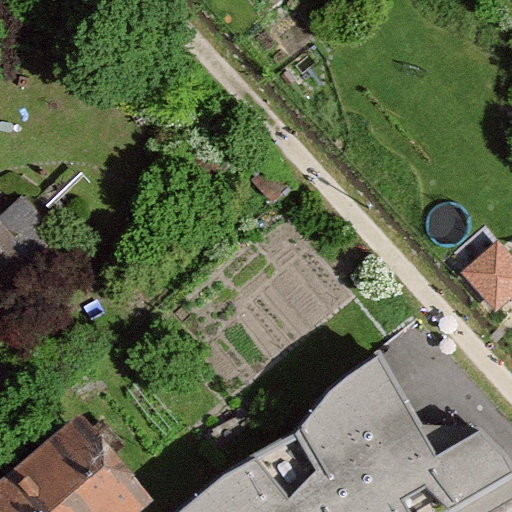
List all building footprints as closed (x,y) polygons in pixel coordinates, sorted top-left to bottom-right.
[(0,221),(0,300),(60,247),(20,203),(0,221)] [(463,262),(502,303),(511,294),(511,245),(497,230),(463,262)] [(0,411),(30,384),(0,350),(0,411)] [(232,480),(228,474),(184,511),(494,511),(511,502),(511,477),(487,434),(438,461),(385,366),(330,397),(342,419),(232,480)] [(0,491),(0,511),(153,511),(161,505),(86,418),(0,491)]
